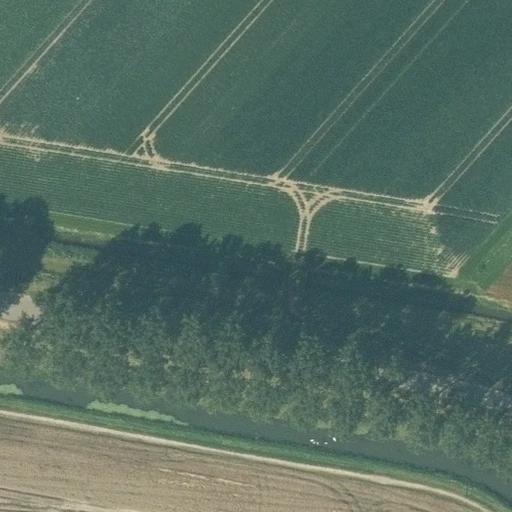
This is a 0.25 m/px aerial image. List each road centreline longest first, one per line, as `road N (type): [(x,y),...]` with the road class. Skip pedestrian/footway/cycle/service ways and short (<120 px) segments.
road 1 (tertiary): [(511,403),(0,303)]
road 2 (track): [(482,392),(378,339),(243,297),(72,295),(15,306)]
